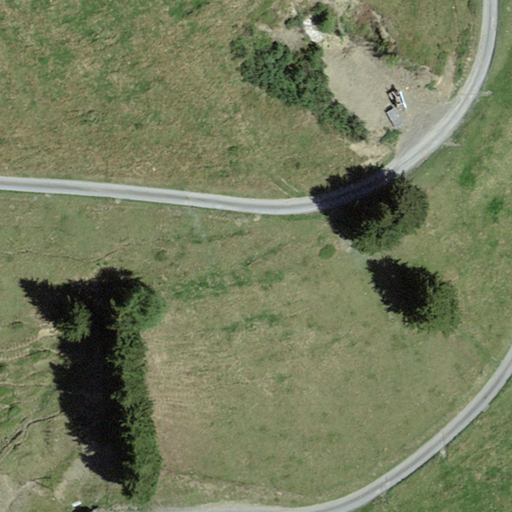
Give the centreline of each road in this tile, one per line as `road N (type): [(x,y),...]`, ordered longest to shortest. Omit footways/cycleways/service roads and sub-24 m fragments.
road 1 (unclassified): [(492,0),(488,47),(459,110),(371,186),(287,206),(0,182)]
road 2 (unclassified): [(316,511),(353,501),(413,463),(511,360)]
